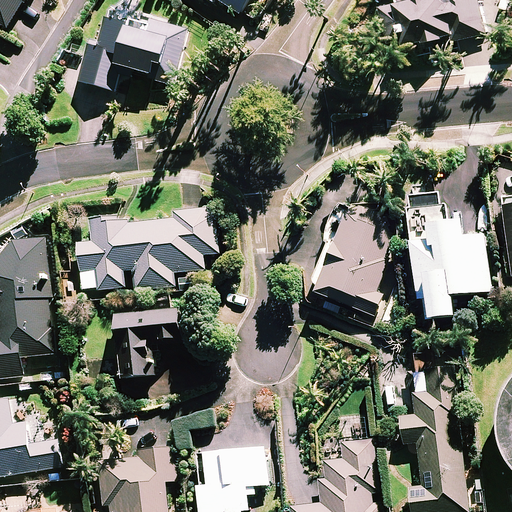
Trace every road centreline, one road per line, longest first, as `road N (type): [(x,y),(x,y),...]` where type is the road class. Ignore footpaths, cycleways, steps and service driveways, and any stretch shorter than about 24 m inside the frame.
road 1 (residential): [(15,172),(216,139)]
road 2 (residential): [(312,125),(511,102)]
road 3 (residential): [(79,0),(9,120),(15,172)]
road 4 (residential): [(265,345),(271,319),(262,177)]
